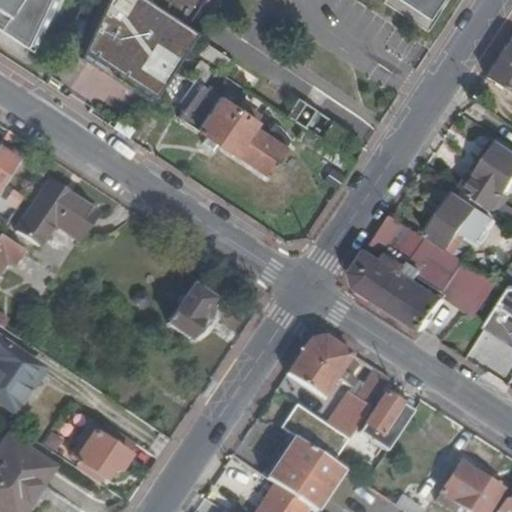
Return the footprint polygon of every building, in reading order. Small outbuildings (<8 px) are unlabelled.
[(0,0),(0,31),(29,51),(62,0),(0,0)] [(102,0),(79,53),(151,101),(174,66),(176,62),(184,52),(194,37),(182,29),(201,0),(102,0)] [(399,0),(430,20),(442,0),(399,0)] [(511,43),(507,40),(482,77),(511,96),(511,43)] [(255,122),(200,85),(210,70),(200,63),(184,52),(176,62),(174,66),(188,75),(186,78),(192,82),(179,101),(184,105),(177,117),(203,135),(199,141),(210,149),(215,143),(264,177),(284,146),(278,142),(282,137),(257,119),(255,122)] [(299,130),(330,151),(342,134),(294,101),(283,119),(299,130)] [(293,138),(328,162),(334,153),(330,151),(299,130),(293,138)] [(494,142),(490,139),(458,187),(462,190),(494,142)] [(511,178),(511,154),(494,142),(462,190),(492,209),(511,178)] [(7,154),(10,149),(1,143),(0,143),(0,186),(17,161),(7,154)] [(53,225),(78,242),(90,224),(96,215),(94,214),(48,182),(15,232),(38,248),(53,225)] [(5,184),(0,190),(0,204),(10,211),(21,196),(5,184)] [(454,196),(448,193),(438,209),(443,212),(434,225),(429,234),(454,251),(464,235),(459,231),(474,207),(455,195),(454,196)] [(511,210),(503,204),(497,213),(511,222),(511,210)] [(443,212),(438,209),(429,222),(434,225),(443,212)] [(473,301),(487,278),(390,214),(376,236),(392,246),(386,255),(370,245),(350,273),(353,289),(419,331),(439,300),(414,284),(404,277),(409,269),(405,266),(415,251),(429,259),(442,267),(436,278),(473,301)] [(0,236),(0,327),(3,330),(8,322),(0,316),(0,270),(6,262),(46,289),(56,275),(0,236)] [(392,246),(376,236),(370,245),(386,255),(392,246)] [(414,284),(429,259),(415,251),(405,266),(409,269),(404,277),(414,284)] [(511,285),(485,327),(511,344),(511,285)] [(212,301),(193,288),(169,325),(191,340),(203,322),(201,321),(212,301)] [(324,339),(308,342),(285,377),(322,401),(341,374),(351,358),(324,339)] [(0,403),(12,411),(39,369),(0,343),(0,403)] [(361,364),(351,358),(341,374),(350,380),(361,364)] [(357,401),(351,397),(329,428),(348,442),(388,382),(375,373),(357,401)] [(384,396),(365,426),(382,437),(402,408),(384,396)] [(136,444),(99,419),(91,431),(128,456),(136,444)] [(329,428),(323,425),(307,450),(332,467),(348,442),(329,428)] [(89,430),(72,454),(70,457),(105,480),(112,469),(119,473),(130,457),(128,456),(91,431),(89,430)] [(0,453),(0,511),(24,511),(41,489),(54,470),(10,439),(0,453)] [(307,450),(292,440),(265,480),(274,486),(311,511),(316,511),(342,474),(332,467),(307,450)] [(72,454),(59,445),(53,455),(66,463),(70,457),(72,454)] [(445,511),(488,511),(503,491),(460,462),(433,503),(445,511)] [(49,489),(71,492),(73,477),(52,474),(49,489)] [(311,511),(274,486),(256,511),(311,511)] [(505,503),(498,511),(511,511),(511,498),(507,505),(505,503)]
